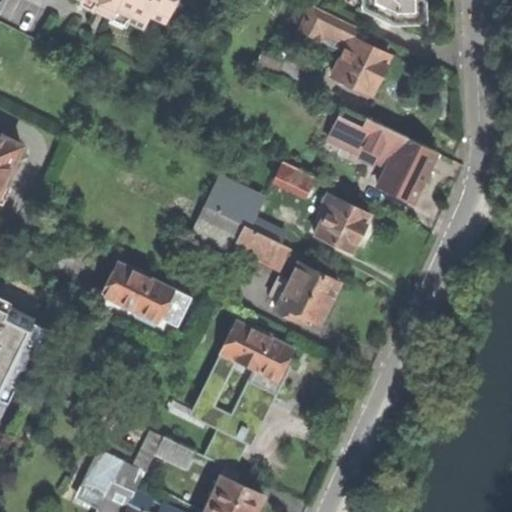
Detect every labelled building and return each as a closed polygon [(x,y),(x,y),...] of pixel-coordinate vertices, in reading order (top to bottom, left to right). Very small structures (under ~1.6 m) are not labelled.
[(87,0),(111,11),(141,25),(146,12),(162,20),(170,0),(87,0)] [(394,22),(426,21),(425,0),(360,0),(361,6),(389,6),(389,10),(394,9),(394,22)] [(319,27),(349,41),(350,37),(356,25),(310,3),(297,29),(315,37),(319,27)] [(349,41),(332,75),(370,93),(379,74),(388,55),(350,37),(349,41)] [(276,70),(302,83),(309,70),(283,57),(276,70)] [(426,167),(434,149),(338,104),(326,130),(359,145),(362,141),(391,155),(377,184),(410,200),(418,183),(426,167)] [(0,181),(18,145),(0,136),(0,181)] [(275,175),(306,190),(313,174),(282,160),(275,175)] [(204,206),(280,242),(284,232),(255,217),(263,199),(218,178),(204,206)] [(314,233),(351,251),(360,233),(369,213),(326,192),(319,206),(326,209),(314,233)] [(291,248),(280,242),(204,206),(191,232),(235,254),(240,244),(260,254),(255,264),(278,275),(291,248)] [(100,293),(156,320),(171,289),(115,262),(108,275),(100,293)] [(306,315),(319,321),(327,303),(337,280),(297,262),(289,281),(281,278),(275,290),(283,293),(275,310),(302,322),(306,315)] [(0,294),(0,304),(8,308),(12,300),(0,294)] [(45,308),(73,321),(78,309),(51,296),(45,308)] [(0,402),(28,345),(38,323),(8,308),(0,304),(0,402)] [(66,336),(73,321),(45,308),(38,323),(49,328),(66,336)] [(234,320),(219,352),(275,379),(283,364),(291,348),(234,320)] [(38,351),(49,328),(38,323),(28,345),(38,351)] [(192,448),(203,425),(161,406),(143,445),(188,466),(192,448)] [(275,428),(237,410),(226,432),(217,427),(211,440),(220,444),(219,447),(257,466),(266,447),(275,428)] [(181,511),(161,502),(156,511),(148,511),(145,510),(151,497),(88,467),(80,484),(127,507),(124,511),(181,511)] [(203,511),(204,511),(255,511),(256,510),(263,495),(219,475),(203,511)]
